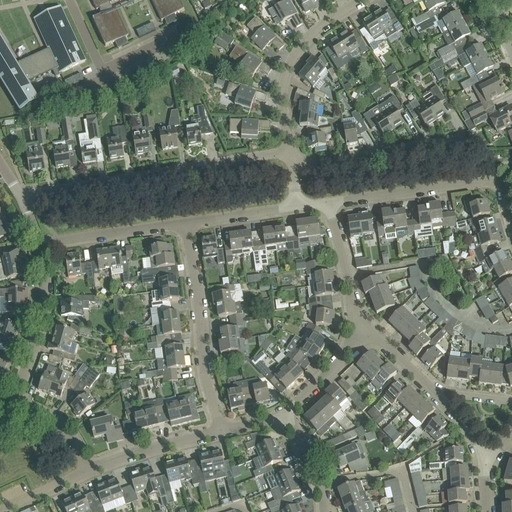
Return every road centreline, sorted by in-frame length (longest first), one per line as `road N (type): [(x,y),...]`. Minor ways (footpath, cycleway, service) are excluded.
road 1 (residential): [(21,198),(291,151)]
road 2 (residential): [(221,431),(204,377),(184,222)]
road 3 (residential): [(291,151),(280,107),(284,73),(315,30),(360,0)]
road 4 (residential): [(483,462),(458,416),(364,329)]
road 5 (residential): [(294,165),(461,141)]
road 6 (residential): [(491,180),(327,202)]
road 7 (residential): [(10,402),(40,325),(40,243)]
road 8 (residential): [(184,222),(40,243)]
road 9 (residential): [(86,470),(221,431)]
road 10 (residential): [(364,329),(327,202)]
